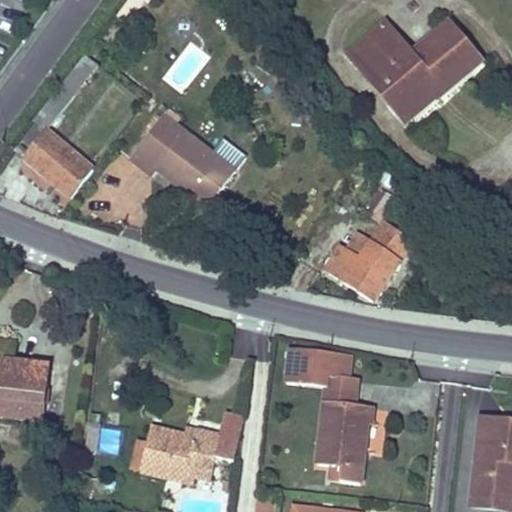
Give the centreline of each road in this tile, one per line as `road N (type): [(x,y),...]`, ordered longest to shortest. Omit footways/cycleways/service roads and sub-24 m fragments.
road 1 (residential): [(511,345),(300,315),(0,220)]
road 2 (unknown): [(260,321),(241,511)]
road 3 (residential): [(0,114),(85,0)]
